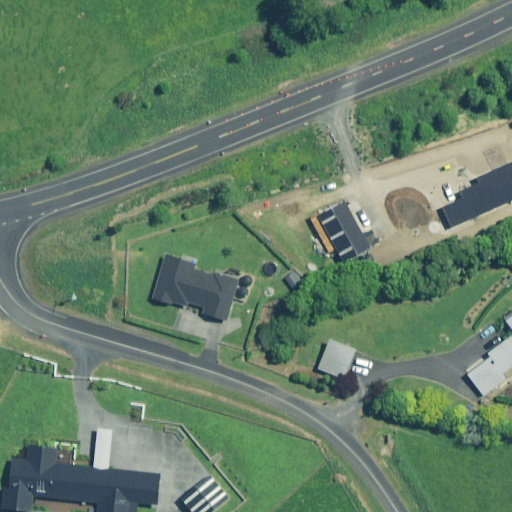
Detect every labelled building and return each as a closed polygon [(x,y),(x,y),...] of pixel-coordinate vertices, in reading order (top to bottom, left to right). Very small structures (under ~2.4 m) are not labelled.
[(373,249),(347,200),(317,216),(343,265),(373,249)] [(196,265),(167,256),(155,298),(187,307),(188,302),(201,306),(205,307),(203,314),(226,321),(238,280),(214,274),(213,276),(195,271),(196,265)] [(294,269),(284,277),(294,291),(304,283),(294,269)] [(511,316),(506,321),(511,328),(511,334),(466,370),(486,396),(506,380),(503,376),(511,368),(511,316)] [(356,350),(330,340),(319,369),(345,379),(356,350)] [(156,406),(136,404),(135,416),(155,417),(156,406)] [(112,430),(98,429),(94,468),(55,464),(57,449),(30,446),(28,461),(13,460),(10,488),(4,488),(2,511),(8,511),(30,511),(32,496),(98,503),(97,511),(135,511),(137,503),(156,505),(159,475),(108,470),(112,430)] [(211,475),(183,499),(193,511),(215,511),(231,499),(211,475)]
